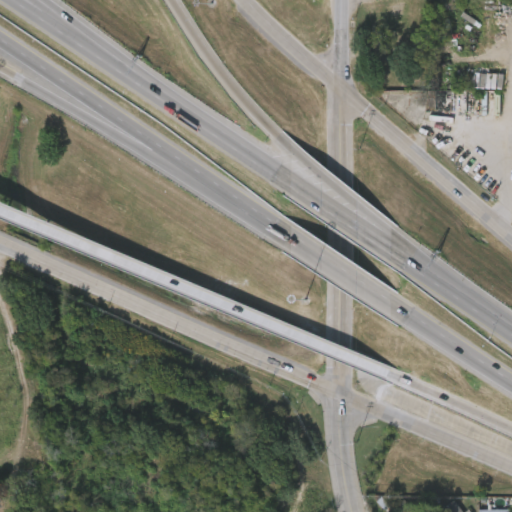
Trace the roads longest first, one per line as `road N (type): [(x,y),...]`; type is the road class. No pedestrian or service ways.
road 1 (motorway): [(0,209),(391,374)]
road 2 (tertiary): [(339,392),(340,0)]
road 3 (secondary): [(0,240),(339,392)]
road 4 (secondary): [(511,241),(277,44),(236,0)]
road 5 (motorway): [(0,40),(162,155),(292,234)]
road 6 (motorway): [(292,186),(37,17)]
road 7 (motorway): [(292,149),(222,75),(170,0)]
road 8 (secondary): [(339,392),(511,467)]
road 9 (motorway): [(393,253),(292,149)]
road 10 (motorway): [(393,302),(511,382)]
road 11 (motorway): [(511,333),(393,253)]
road 12 (motorway): [(391,374),(511,429)]
road 13 (motorway): [(292,234),(393,302)]
road 14 (motorway): [(393,253),(292,186)]
road 15 (tertiary): [(350,511),(339,392)]
